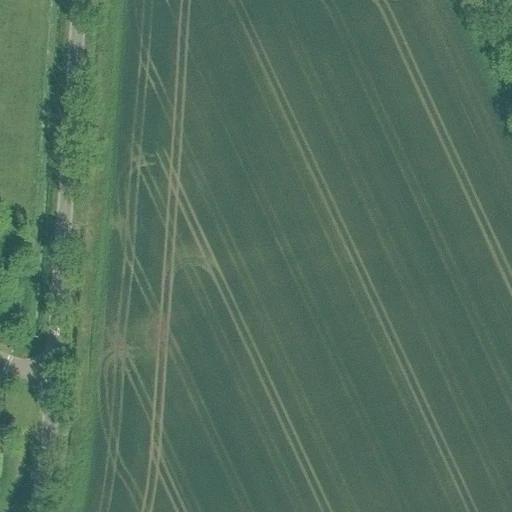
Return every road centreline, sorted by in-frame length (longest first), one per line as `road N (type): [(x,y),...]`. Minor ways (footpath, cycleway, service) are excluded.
road 1 (unclassified): [(53,381),(78,0)]
road 2 (unclassified): [(36,511),(53,381)]
